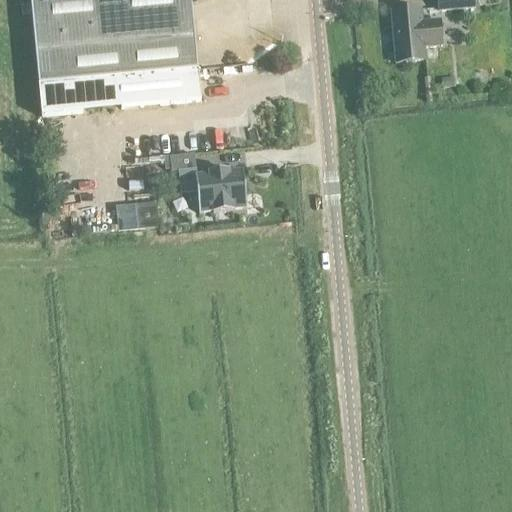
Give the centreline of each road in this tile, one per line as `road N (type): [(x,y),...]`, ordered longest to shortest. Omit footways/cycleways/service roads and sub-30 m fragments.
road 1 (unclassified): [(359,511),(314,0)]
road 2 (track): [(511,276),(340,291)]
